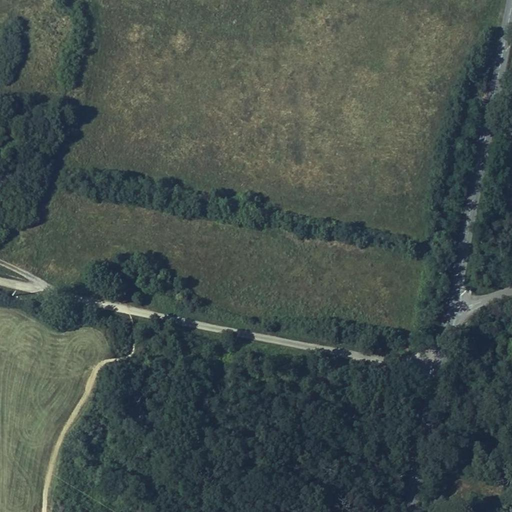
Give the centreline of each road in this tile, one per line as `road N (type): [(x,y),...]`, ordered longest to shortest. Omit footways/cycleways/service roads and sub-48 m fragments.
road 1 (track): [(434,369),(0,276)]
road 2 (tertiary): [(509,0),(447,304)]
road 3 (tertiary): [(447,304),(404,511)]
